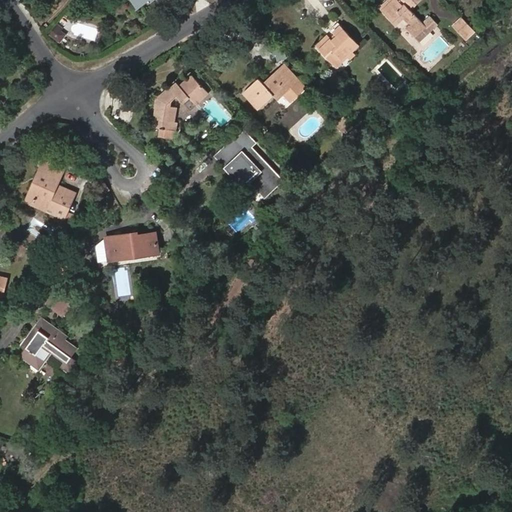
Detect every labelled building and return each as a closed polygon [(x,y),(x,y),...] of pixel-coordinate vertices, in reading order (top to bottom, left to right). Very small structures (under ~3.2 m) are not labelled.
[(131,0),(138,9),(150,1),(152,3),(155,0),(131,0)] [(388,0),(381,7),(383,9),(392,0),(388,0)] [(415,4),(416,5),(421,0),(392,0),(383,9),(397,25),(405,17),(411,23),(406,28),(416,37),(427,26),(410,8),(415,4)] [(462,34),(471,26),(461,14),(452,23),(462,34)] [(351,49),(355,54),(363,46),(339,21),(333,26),(334,27),(332,29),(337,34),(332,38),(331,36),(319,47),(334,64),(351,49)] [(64,41),(70,31),(58,23),(51,34),(64,41)] [(317,45),(319,47),(331,36),(329,34),(317,45)] [(348,56),(350,58),(355,54),(351,49),(334,64),(336,66),(348,56)] [(290,77),(294,73),(285,64),(281,68),(290,77)] [(292,100),(307,87),(294,73),(290,77),(281,68),(264,83),(260,78),(244,93),(260,110),(275,96),(279,100),(286,94),(292,100)] [(173,107),(173,101),(179,96),(192,110),(210,94),(192,75),(180,86),(177,83),(172,88),(170,87),(158,98),(154,119),(157,119),(155,127),(178,131),(179,123),(176,122),(178,108),(173,107)] [(345,136),(353,129),(344,118),(336,125),(345,136)] [(246,134),(253,128),(246,120),(239,126),(245,133),(246,134)] [(271,188),(279,181),(250,149),(256,144),(246,134),(245,133),(227,149),(238,161),(231,167),(246,184),(251,179),(260,189),(267,183),(271,188)] [(231,167),(238,161),(227,149),(221,156),(231,167)] [(76,194),(58,186),(65,169),(46,160),(38,178),(42,180),(33,200),(41,203),(43,198),(59,205),(56,214),(66,218),(76,194)] [(28,201),(56,214),(59,205),(43,198),(41,203),(33,200),(42,180),(38,178),(28,201)] [(100,197),(110,190),(103,179),(93,185),(100,197)] [(260,189),(265,193),(271,188),(267,183),(260,189)] [(109,256),(159,249),(157,235),(139,237),(138,233),(106,237),(109,256)] [(109,256),(110,261),(160,254),(159,249),(109,256)] [(60,278),(71,270),(63,259),(51,268),(53,271),(60,278)] [(0,296),(4,297),(8,281),(0,279),(0,296)] [(66,321),(74,311),(52,292),(44,302),(66,321)] [(73,357),(79,349),(67,340),(69,337),(42,317),(21,347),(26,351),(21,357),(41,371),(53,355),(65,363),(62,368),(71,375),(80,362),(73,357)]
